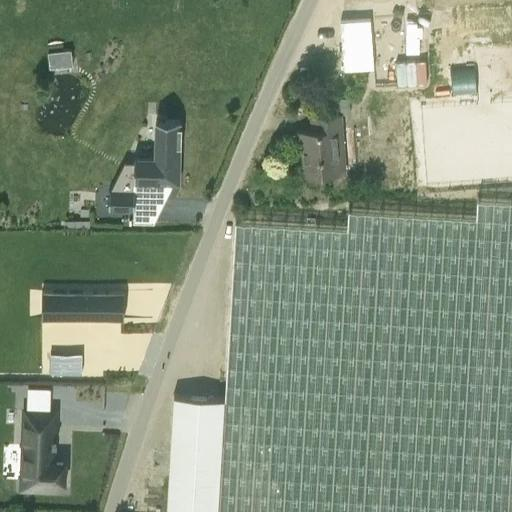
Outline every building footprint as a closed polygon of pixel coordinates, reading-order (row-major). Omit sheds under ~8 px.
[(368,0),(374,84),(423,81),(422,63),(410,64),(406,0),(368,0)] [(48,51),(50,67),(75,64),(74,48),(48,51)] [(335,98),(335,113),(350,113),(350,97),(335,98)] [(303,147),(305,175),(356,171),(353,128),(341,128),(340,114),(312,116),(313,130),(297,131),(298,147),(303,147)] [(135,197),(166,198),(172,186),(172,182),(179,182),(181,120),(155,119),(155,156),(134,156),(134,161),(133,190),(110,189),(109,189),(108,208),(133,209),(134,209),(135,197)] [(163,511),(511,511),(511,202),(477,200),(476,218),(349,211),(348,229),(236,223),(226,399),(170,396),(163,511)] [(64,227),(89,228),(89,221),(65,220),(64,227)] [(120,290),(50,290),(50,318),(120,318),(120,290)] [(82,373),(82,352),(49,352),(49,373),(82,373)] [(23,480),(23,486),(62,488),(63,462),(52,462),(54,411),(26,410),(25,446),(23,446),(22,480),(23,480)]
